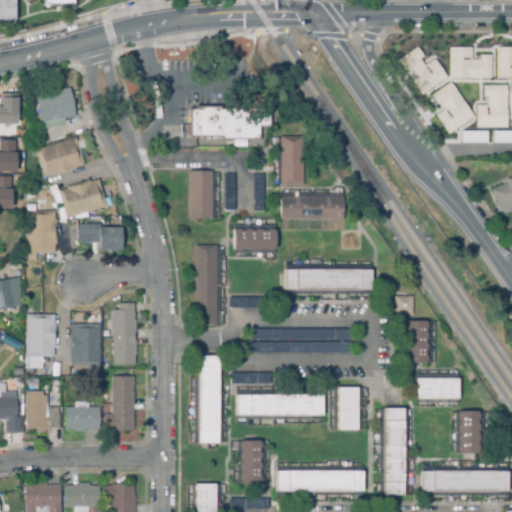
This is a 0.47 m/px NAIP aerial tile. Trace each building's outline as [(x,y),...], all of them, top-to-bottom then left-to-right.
[(0,20),(0,0),(14,0),(14,20),(0,20)] [(511,47),(492,48),(492,79),(511,79),(511,47)] [(468,48),(445,48),(445,79),(487,79),(487,55),(468,55),(468,48)] [(432,59),(424,63),(416,49),(396,59),(415,95),(443,81),(432,59)] [(444,134),(469,119),(448,83),(422,97),(444,134)] [(503,129),(503,86),(479,86),(479,107),(475,107),(475,129),(503,129)] [(41,123),(36,95),(69,89),(75,117),(41,123)] [(0,122),(0,97),(16,97),(16,122),(0,122)] [(258,141),(222,140),(222,138),(185,137),(186,125),(188,125),(189,109),(195,109),(195,107),(220,107),(220,110),(269,111),(269,127),(258,127),(258,141)] [(64,140),(62,133),(72,131),(74,137),(64,140)] [(301,186),(279,185),(280,137),(303,138),(301,186)] [(43,178),(35,151),(75,139),(83,166),(43,178)] [(0,140),(15,140),(15,152),(15,170),(0,170),(0,140)] [(189,220),(189,172),(211,172),(212,220),(189,220)] [(263,212),(253,212),(253,174),(263,174),(263,212)] [(234,211),(224,211),(224,175),(234,175),(234,211)] [(511,207),(511,175),(500,180),(502,185),(487,190),(496,213),(511,207)] [(9,206),(0,206),(0,176),(9,176),(9,189),(9,206)] [(65,219),(57,192),(66,189),(65,187),(88,180),(88,182),(97,180),(105,207),(65,219)] [(342,220),(280,220),(280,197),(342,197),(342,220)] [(24,254),(24,212),(52,212),(52,221),(54,221),(54,245),(52,245),(52,254),(24,254)] [(97,251),(97,244),(74,244),(74,225),(98,224),(98,229),(118,228),(119,251),(97,251)] [(273,251),(231,249),(232,229),(273,230),(273,251)] [(193,317),(191,247),(214,246),(216,317),(193,317)] [(368,292),(282,291),(282,270),(368,270),(368,292)] [(0,311),(0,281),(18,277),(20,286),(15,287),(20,306),(0,311)] [(411,313),(392,313),(393,297),(411,297),(411,313)] [(258,310),(229,309),(230,298),(258,299),(258,310)] [(132,366),(110,366),(110,332),(105,332),(105,323),(110,323),(110,311),(114,311),(114,304),(132,304),(132,321),(133,321),(133,330),(132,330),(132,344),(134,344),(134,356),(132,356),(132,366)] [(51,358),(24,358),(24,316),(52,316),(52,325),(53,325),(53,349),(51,349),(51,358)] [(425,364),(406,364),(406,322),(425,322),(425,364)] [(97,367),(69,367),(69,325),(97,326),(97,367)] [(347,340),(248,341),(248,330),(347,330),(347,340)] [(16,352),(0,343),(4,336),(20,345),(16,352)] [(349,354),(248,354),(248,343),(349,343),(349,354)] [(215,445),(195,444),(196,357),(216,358),(215,445)] [(268,385),(229,385),(229,374),(268,374),(268,385)] [(103,431),(103,416),(109,416),(109,378),(131,378),(131,431),(103,431)] [(456,399),(414,400),(414,379),(456,379),(456,399)] [(35,388),(23,388),(23,380),(35,380),(35,388)] [(355,431),(335,431),(335,389),(355,388),(355,431)] [(46,435),(34,435),(34,430),(23,430),(23,392),(39,393),(39,397),(45,397),(44,404),(43,404),(43,418),(45,418),(46,408),(56,409),(56,416),(57,416),(56,430),(46,429),(46,435)] [(320,416),(234,416),(234,396),(320,396),(320,416)] [(2,435),(2,421),(0,421),(0,400),(14,400),(14,419),(18,419),(18,435),(2,435)] [(72,434),(72,431),(62,431),(62,408),(73,408),(73,403),(85,403),(85,408),(97,408),(97,431),(83,431),(83,434),(72,434)] [(401,496),(381,496),(382,410),(402,410),(401,496)] [(476,455),(456,455),(456,412),(477,412),(476,455)] [(258,486),(238,485),(238,443),(258,443),(258,486)] [(274,494),(274,473),(360,471),(360,492),(274,494)] [(505,493),(420,492),(420,472),(505,472),(505,493)] [(74,511),(74,509),(62,509),(61,487),(75,486),(75,484),(87,483),(87,487),(97,487),(97,509),(87,509),(87,511),(74,511)] [(57,511),(23,511),(23,487),(32,487),(32,484),(44,484),(44,487),(58,487),(57,511)] [(131,511),(109,511),(109,503),(102,503),(102,487),(109,487),(109,485),(132,485),(131,511)] [(193,511),(193,486),(212,486),(212,511),(193,511)] [(266,510),(227,510),(227,500),(266,500),(266,510)]
